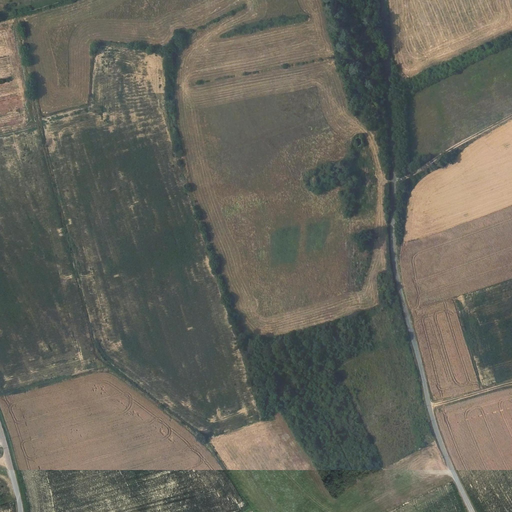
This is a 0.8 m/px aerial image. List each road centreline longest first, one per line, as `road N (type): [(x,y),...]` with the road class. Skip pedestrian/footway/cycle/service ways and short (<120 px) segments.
road 1 (unclassified): [(472,511),(443,451),(393,258),(381,0)]
road 2 (track): [(391,180),(511,116)]
